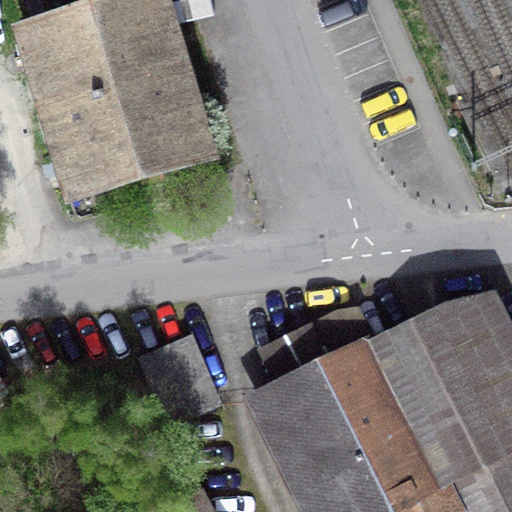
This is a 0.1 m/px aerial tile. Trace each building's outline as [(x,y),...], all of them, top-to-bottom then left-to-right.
[(186,158),(138,0),(28,0),(39,34),(22,39),(26,52),(47,46),(89,187),(186,158)] [(373,346),(453,511),(511,511),(511,341),(491,299),(446,310),(373,346)] [(139,360),(167,427),(219,405),(190,338),(139,360)] [(354,511),(382,499),(388,511),(453,511),(373,346),(266,399),(294,454),(280,461),(305,511),(354,511)] [(130,352),(0,415),(0,494),(161,415),(130,352)] [(166,511),(208,511),(201,495),(166,511)]
